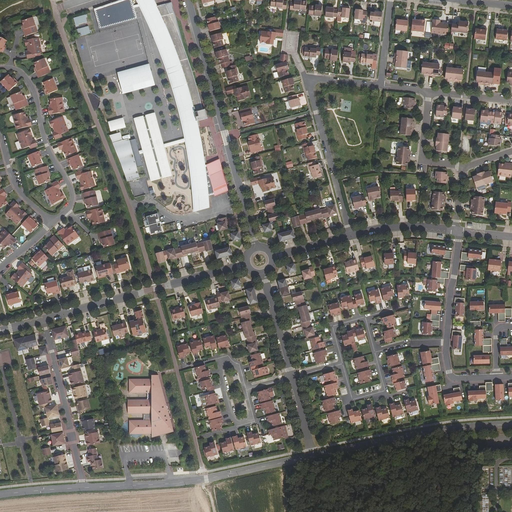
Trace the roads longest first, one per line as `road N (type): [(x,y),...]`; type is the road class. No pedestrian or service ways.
road 1 (tertiary): [(188,0),(255,244)]
road 2 (residential): [(350,234),(307,78),(381,85)]
road 3 (tertiary): [(84,488),(206,478),(312,458)]
road 4 (residential): [(43,320),(245,265)]
road 5 (tertiary): [(312,458),(511,425)]
road 6 (residential): [(84,488),(43,320)]
road 7 (residential): [(65,211),(72,194),(43,138),(34,91),(8,68)]
